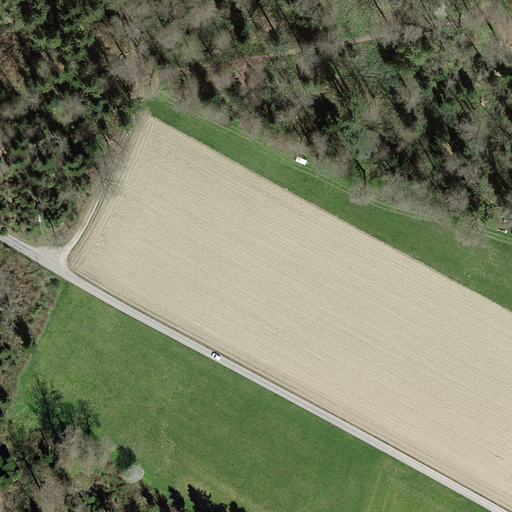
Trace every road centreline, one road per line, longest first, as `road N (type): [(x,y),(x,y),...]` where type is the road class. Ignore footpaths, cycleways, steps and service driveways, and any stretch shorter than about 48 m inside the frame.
road 1 (unclassified): [(497,511),(0,234)]
road 2 (track): [(142,75),(138,101),(59,270)]
